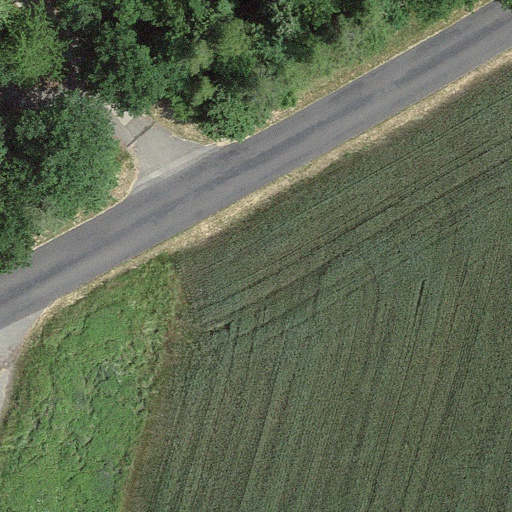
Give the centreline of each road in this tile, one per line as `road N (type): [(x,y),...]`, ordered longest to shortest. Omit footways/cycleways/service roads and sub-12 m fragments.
road 1 (unclassified): [(511,2),(189,182)]
road 2 (unclassified): [(0,76),(128,116),(189,182)]
road 3 (unclassified): [(189,182),(0,277)]
road 4 (track): [(24,0),(128,116)]
